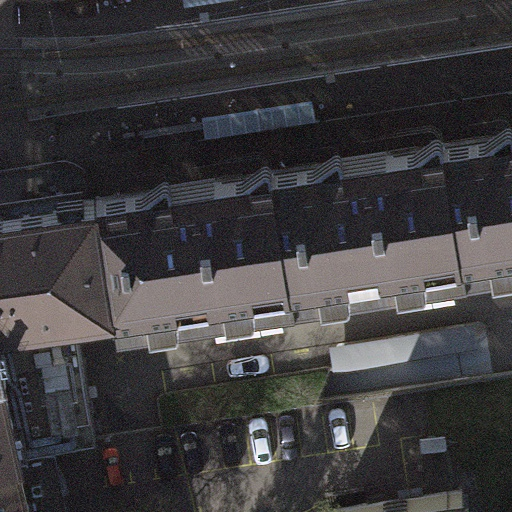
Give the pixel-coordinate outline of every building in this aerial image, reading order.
[(478,136),(433,143),(456,289),(511,280),(511,131),(508,133),(505,117),(478,136)] [(307,163),(263,170),(286,314),(456,289),(433,143),(432,129),(405,148),(336,159),(334,144),(307,163)] [(134,189),(85,196),(105,310),(110,342),(286,314),(263,170),(260,155),(234,174),(164,185),(162,172),(134,189)] [(0,456),(23,451),(75,440),(86,438),(69,313),(105,310),(85,196),(0,209),(0,456)] [(0,511),(35,511),(23,451),(0,456),(0,511)] [(456,511),(455,491),(409,497),(330,509),(329,511),(456,511)]
